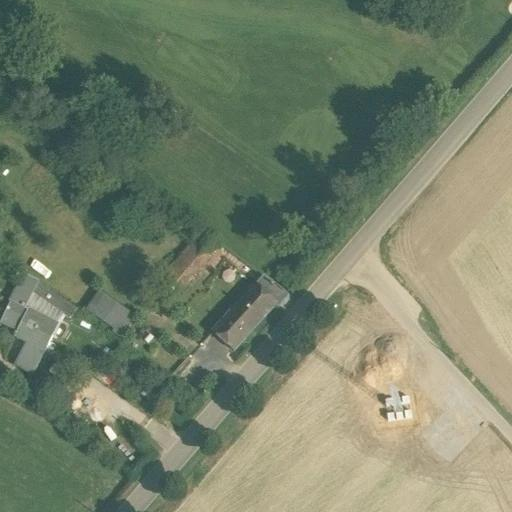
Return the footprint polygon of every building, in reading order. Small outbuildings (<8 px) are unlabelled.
[(197,235),(159,280),(177,296),(216,251),(197,235)] [(74,275),(60,295),(53,290),(48,297),(59,305),(68,311),(87,284),(74,275)] [(260,280),(211,338),(232,356),(278,310),(281,313),(289,302),(260,280)] [(55,332),(21,315),(24,309),(26,310),(30,301),(36,288),(23,282),(0,326),(0,331),(15,339),(12,345),(25,351),(42,359),(55,332)] [(48,297),(36,288),(30,301),(52,316),(59,305),(48,297)] [(153,324),(117,297),(103,315),(140,342),(153,324)] [(68,311),(59,305),(52,316),(67,326),(74,316),(68,311)] [(42,359),(25,351),(13,375),(30,383),(42,359)]
